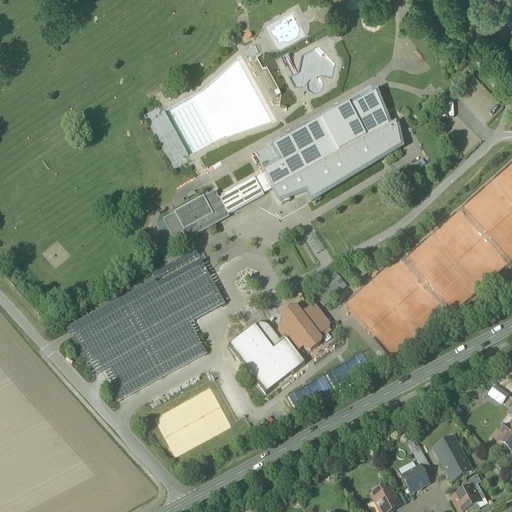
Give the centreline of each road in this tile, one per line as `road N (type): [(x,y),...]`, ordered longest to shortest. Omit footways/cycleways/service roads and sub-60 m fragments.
road 1 (secondary): [(183,505),(511,327)]
road 2 (residential): [(183,505),(0,294)]
